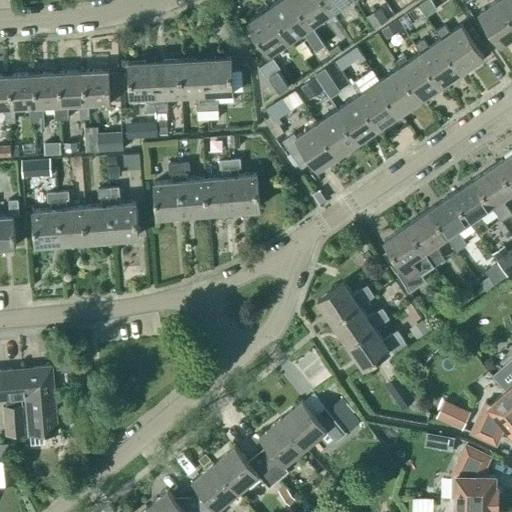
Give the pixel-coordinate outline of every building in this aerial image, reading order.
[(324,45),(311,25),(293,0),(278,0),(268,7),(290,39),(302,31),(315,50),(324,45)] [(323,0),(293,0),(311,25),(331,11),(323,0)] [(347,0),(323,0),(331,11),(347,0)] [(400,0),(394,0),(388,5),(395,15),(405,8),(400,0)] [(496,0),(479,12),(500,44),(511,35),(511,17),(500,0),(496,0)] [(511,0),(500,0),(511,17),(511,0)] [(269,54),(290,39),(268,7),(247,22),(269,54)] [(387,17),(379,7),(366,16),(373,27),(387,17)] [(396,19),(380,30),(386,38),(402,28),(396,19)] [(441,38),(462,69),(484,55),(462,23),(441,38)] [(442,84),(462,69),(441,38),(420,52),(442,84)] [(338,45),(328,51),(332,57),(342,51),(338,45)] [(442,84),(420,52),(400,66),(421,98),(442,84)] [(232,91),(231,57),(205,58),(208,118),(218,118),(217,99),(214,99),(214,92),(232,91)] [(208,118),(205,58),(180,59),(181,94),(199,93),(200,100),(196,100),(197,119),(208,118)] [(181,94),(180,59),(154,60),(157,111),(167,111),(167,102),(164,102),(163,95),(181,94)] [(146,103),(146,112),(157,111),(154,60),(128,62),(130,96),(149,95),(149,102),(146,103)] [(401,111),(421,98),(400,66),(379,80),(401,111)] [(315,75),(324,89),(335,83),(325,68),(315,75)] [(110,101),(109,69),(83,70),(85,102),(79,103),(79,118),(89,117),(88,102),(110,101)] [(268,76),(279,92),(288,85),(277,69),(268,76)] [(67,103),(79,103),(85,102),(83,70),(58,71),(60,104),(54,104),(55,119),(68,118),(67,103)] [(362,91),(358,94),(380,126),(401,111),(379,80),(378,80),(372,70),(355,81),(362,91)] [(54,104),(60,104),(58,71),(34,73),(35,105),(29,105),(30,120),(34,120),(34,128),(40,128),(43,125),(42,104),(54,104)] [(35,105),(34,73),(9,74),(11,106),(4,106),(5,121),(14,121),(14,106),(29,105),(35,105)] [(11,106),(9,74),(0,74),(0,106),(4,106),(11,106)] [(313,77),(300,86),(309,98),(321,89),(313,77)] [(359,139),(380,126),(358,94),(338,108),(359,139)] [(281,98),(265,109),(268,114),(273,121),(275,119),(290,109),(282,98),(282,97),(281,98)] [(317,122),(339,154),(359,139),(338,108),(317,122)] [(268,114),(265,116),(266,123),(267,125),(275,137),(283,132),(279,125),(275,119),(273,121),(268,114)] [(157,119),(158,134),(167,134),(166,118),(157,119)] [(317,168),(339,154),(317,122),(296,136),(294,132),(282,140),(299,164),(310,157),(317,168)] [(97,126),(84,127),(85,152),(98,151),(123,150),(122,131),(97,132),(97,126)] [(238,133),(229,134),(229,147),(239,146),(238,133)] [(75,142),(64,142),(64,151),(76,151),(76,142),(75,142)] [(0,156),(10,156),(9,144),(0,144),(0,156)] [(511,152),(496,164),(511,187),(511,152)] [(113,156),(107,156),(109,177),(119,176),(118,165),(116,165),(116,155),(113,156)] [(21,176),(51,175),(50,157),(20,159),(21,176)] [(229,158),(233,209),(259,207),(256,173),(238,174),(237,167),(240,167),(240,157),(229,158)] [(223,175),(205,177),(208,211),(233,209),(229,158),(219,159),(219,168),(223,168),(223,175)] [(189,162),(178,163),(183,214),(208,211),(205,177),(187,178),(186,171),(190,171),(189,162)] [(157,216),(183,214),(178,163),(168,163),(169,173),(172,172),(172,180),(154,181),(157,216)] [(511,187),(496,164),(474,179),(491,205),(491,206),(501,220),(511,213),(501,199),(511,191),(511,187)] [(67,185),(67,172),(57,173),(58,185),(67,185)] [(479,214),(491,206),(491,205),(474,179),(451,194),(469,220),(469,221),(479,235),(489,228),(479,214)] [(108,187),(112,238),(138,236),(135,201),(117,203),(116,195),(119,195),(118,186),(108,187)] [(101,196),(102,204),(84,205),(87,240),(112,238),(108,187),(97,188),(98,196),(101,196)] [(68,199),(68,190),(57,191),(61,242),(87,240),(84,205),(66,207),(65,199),(68,199)] [(32,209),(35,244),(61,242),(57,191),(47,192),(47,201),(51,200),(51,208),(32,209)] [(457,229),(469,221),(469,220),(451,194),(429,209),(447,235),(446,236),(456,251),(467,244),(457,229)] [(10,214),(0,214),(0,246),(16,246),(14,214),(19,214),(18,198),(9,199),(10,214)] [(434,244),(446,236),(447,235),(429,209),(407,224),(424,251),(434,266),(444,259),(434,244)] [(424,251),(407,224),(384,240),(412,281),(422,274),(412,259),(424,251)] [(367,251),(361,256),(366,263),(373,257),(367,251)] [(511,253),(498,262),(507,275),(508,278),(511,275),(511,253)] [(488,277),(479,282),(486,292),(494,287),(508,278),(507,275),(498,262),(484,271),(488,277)] [(511,297),(511,280),(511,279),(500,287),(508,300),(511,297)] [(332,322),(359,304),(359,305),(374,295),(367,285),(352,294),(343,281),(317,299),(332,322)] [(367,317),(359,305),(359,304),(332,322),(348,344),(374,327),(389,317),(382,307),(367,317)] [(422,319),(409,328),(418,341),(431,331),(423,320),(422,319)] [(348,344),(363,367),(404,340),(397,329),(382,339),(374,327),(348,344)] [(55,417),(50,365),(22,368),(25,396),(24,396),(27,435),(28,435),(29,450),(64,446),(62,416),(55,417)] [(0,369),(0,398),(24,396),(25,396),(22,368),(0,369)] [(401,389),(396,393),(404,404),(414,397),(406,385),(401,389)] [(511,398),(505,391),(490,404),(485,402),(471,432),(496,443),(502,430),(506,426),(511,433),(511,398)] [(341,397),(331,406),(350,429),(360,421),(341,397)] [(317,418),(302,399),(280,417),(305,447),(327,430),(336,441),(346,433),(327,410),(317,418)] [(444,400),(436,417),(451,424),(459,407),(444,400)] [(23,404),(0,406),(3,434),(25,432),(23,404)] [(269,448),(260,455),(278,478),(288,470),(284,465),(305,447),(280,417),(258,435),(269,448)] [(440,434),(438,448),(452,450),(454,437),(440,434)] [(2,443),(0,442),(0,460),(9,459),(7,442),(2,443)] [(250,463),(235,444),(213,462),(238,492),(259,475),(268,486),(278,478),(260,455),(250,463)] [(490,456),(466,444),(451,473),(451,497),(455,497),(498,498),(498,485),(495,485),(495,474),(483,474),(483,468),(490,456)] [(191,480),(202,493),(192,500),(202,511),(218,511),(217,510),(238,492),(213,462),(191,480)] [(284,486),(277,491),(289,505),(296,500),(284,486)] [(167,489),(146,507),(149,511),(202,511),(192,500),(183,508),(167,489)] [(497,510),(498,498),(455,497),(455,511),(494,511),(495,510),(497,510)]
